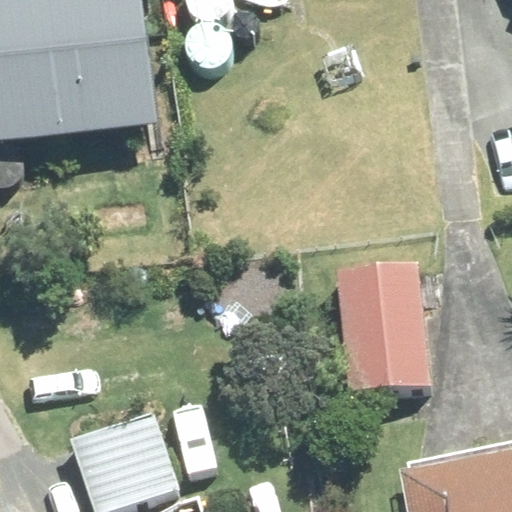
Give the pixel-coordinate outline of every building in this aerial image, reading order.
[(0,0),(0,162),(162,146),(146,0),(0,0)] [(347,291),(356,406),(435,400),(427,285),(347,291)] [(17,301),(0,309),(0,358),(24,405),(62,385),(17,301)] [(157,425),(77,453),(98,511),(152,511),(185,501),(157,425)] [(417,501),(411,502),(413,511),(511,511),(511,464),(414,484),(417,501)]
